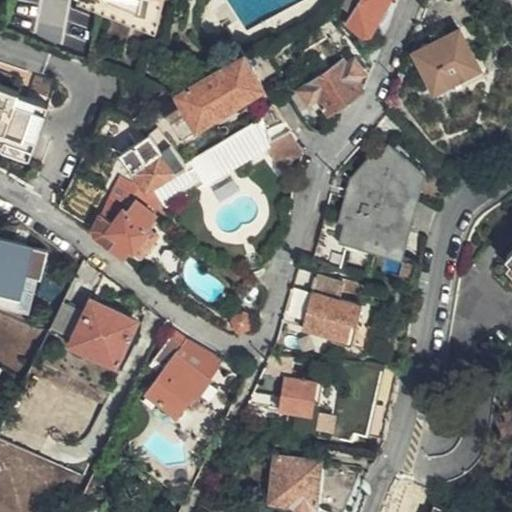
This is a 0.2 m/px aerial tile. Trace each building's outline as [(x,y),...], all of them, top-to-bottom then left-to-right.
[(109,0),(109,2),(155,14),(157,0),(109,0)] [(390,0),(343,0),(342,2),(354,12),(347,21),(365,35),(371,35),(390,0)] [(329,31),(335,25),(326,16),(320,21),(329,31)] [(481,67),(462,30),(416,53),(436,90),(481,67)] [(283,43),(274,49),(279,56),(287,50),(283,43)] [(245,54),(181,92),(186,102),(169,112),(183,134),(263,85),(248,59),(245,54)] [(374,66),(366,54),(356,58),(335,73),(331,70),(303,89),(311,102),(319,97),(331,112),(336,109),(339,111),(348,105),(348,103),(348,101),(350,101),(355,103),(364,92),(374,66)] [(318,71),(329,64),(324,56),(312,63),(318,71)] [(0,71),(0,86),(21,93),(23,88),(16,87),(18,77),(0,71)] [(0,131),(49,145),(60,108),(42,101),(43,95),(44,92),(23,86),(23,88),(21,93),(0,86),(0,131)] [(0,145),(57,161),(72,104),(43,95),(42,101),(60,108),(49,145),(0,131),(0,145)] [(162,127),(152,134),(163,149),(165,148),(172,143),(162,127)] [(282,167),(304,154),(292,130),(269,144),(282,167)] [(163,149),(152,134),(149,135),(124,152),(141,180),(142,180),(147,188),(152,185),(159,196),(186,180),(178,165),(165,148),(163,149)] [(394,250),(408,197),(437,200),(443,171),(417,165),(412,173),(404,171),(406,161),(386,143),(354,177),(340,238),(394,250)] [(96,236),(123,255),(131,246),(142,254),(157,232),(150,227),(146,224),(152,217),(155,213),(136,199),(127,211),(118,204),(122,195),(124,197),(130,186),(165,211),(167,210),(164,204),(159,196),(152,185),(147,188),(142,180),(141,180),(137,182),(123,174),(93,229),(94,229),(96,236)] [(146,224),(150,227),(156,220),(152,217),(146,224)] [(0,295),(19,301),(27,275),(38,278),(40,279),(48,252),(0,238),(0,295)] [(511,300),(511,246),(486,268),(511,300)] [(304,325),(304,326),(349,338),(353,321),(358,322),(364,303),(342,297),(343,290),(358,293),(361,282),(318,271),(309,308),(288,303),(284,320),(304,325)] [(0,295),(0,305),(28,313),(38,278),(27,275),(19,301),(0,295)] [(93,296),(91,300),(136,322),(138,317),(93,296)] [(86,310),(64,299),(51,325),(74,336),(86,310)] [(249,327),(251,321),(248,313),(242,311),(235,314),(233,319),(237,328),(241,330),(249,327)] [(164,365),(145,388),(176,412),(178,409),(183,411),(186,407),(183,403),(193,390),(196,393),(210,376),(176,349),(183,340),(172,331),(153,356),(164,365)] [(74,336),(71,343),(116,364),(119,358),(74,336)] [(285,354),(273,353),(270,359),(285,361),(285,354)] [(294,363),(296,355),(285,354),(285,361),(294,363)] [(390,405),(396,379),(367,376),(370,362),(358,361),(340,435),(353,438),(355,431),(362,402),(390,405)] [(396,379),(401,366),(370,362),(367,376),(396,379)] [(314,407),(317,379),(298,376),(298,371),(287,370),(281,408),(301,411),(300,421),(324,423),(325,408),(314,407)] [(139,397),(169,421),(176,412),(145,388),(139,397)] [(384,436),(390,405),(362,402),(355,431),(384,436)] [(365,479),(371,465),(345,454),(340,469),(340,470),(365,479)] [(316,506),(321,460),(277,455),(273,501),(316,506)] [(416,485),(404,481),(399,495),(425,502),(430,488),(416,485)]
